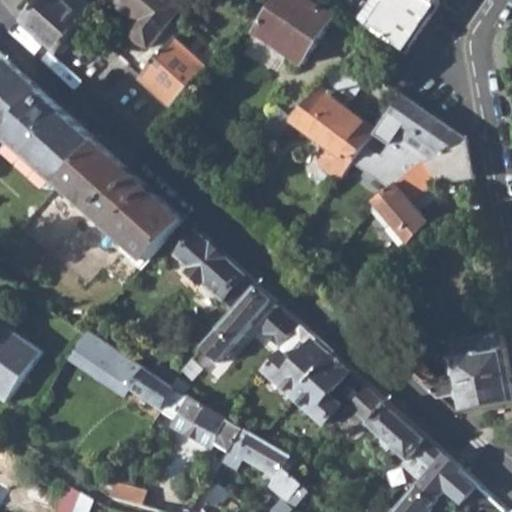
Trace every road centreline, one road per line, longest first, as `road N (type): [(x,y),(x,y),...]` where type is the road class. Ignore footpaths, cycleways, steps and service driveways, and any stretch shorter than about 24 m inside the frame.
road 1 (residential): [(0,18),(511,482)]
road 2 (residential): [(511,232),(481,52),(505,0)]
road 3 (residential): [(139,511),(29,452)]
